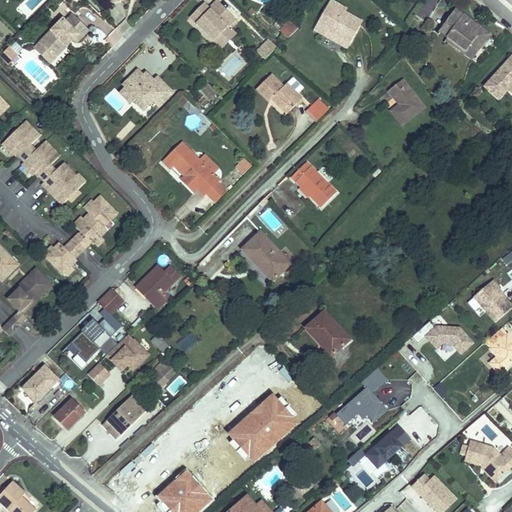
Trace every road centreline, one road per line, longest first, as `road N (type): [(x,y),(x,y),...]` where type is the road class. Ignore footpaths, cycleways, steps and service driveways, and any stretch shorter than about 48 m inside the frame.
road 1 (residential): [(156,230),(184,256),(196,256),(367,85)]
road 2 (residential): [(156,230),(151,207),(99,151),(80,102),(172,0)]
road 3 (residential): [(0,391),(156,230)]
road 4 (unknown): [(97,500),(245,362)]
